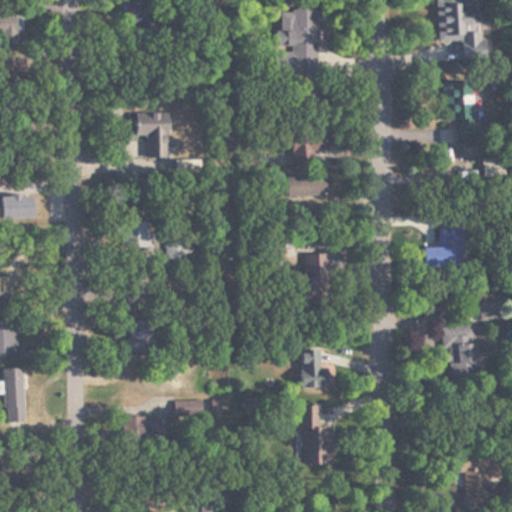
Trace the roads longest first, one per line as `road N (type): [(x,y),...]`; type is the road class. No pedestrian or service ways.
road 1 (residential): [(382,511),(372,0)]
road 2 (residential): [(84,511),(80,0)]
